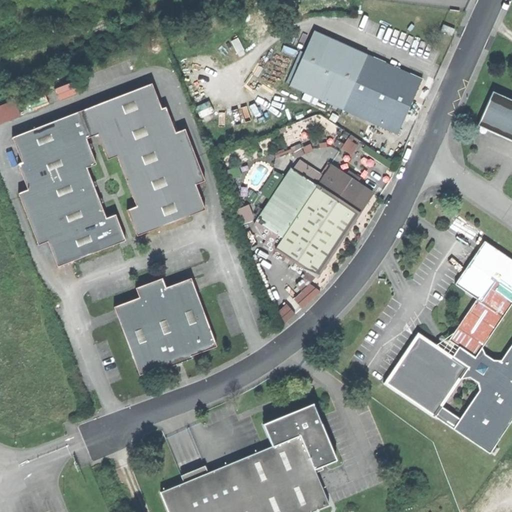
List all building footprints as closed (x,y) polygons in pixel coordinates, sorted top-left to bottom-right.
[(440,30),(452,34),(454,28),(443,24),(440,30)] [(289,85),(341,109),(354,81),(367,53),(314,30),(289,85)] [(354,81),(409,106),(421,78),(367,53),(354,81)] [(396,133),(409,106),(354,81),(341,109),(396,133)] [(127,209),(137,235),(193,214),(205,209),(196,184),(205,180),(185,128),(176,132),(166,106),(162,107),(152,82),(84,109),(94,135),(98,133),(106,153),(115,149),(137,205),(127,209)] [(511,100),(492,92),(478,125),(506,138),(511,140),(511,100)] [(0,107),(0,123),(21,116),(15,102),(0,107)] [(125,239),(115,213),(106,217),(84,161),(94,157),(86,137),(90,136),(80,110),(12,136),(22,161),(18,163),(28,188),(18,192),(38,244),(48,241),(57,266),(125,239)] [(275,249),(317,276),(344,235),(371,193),(329,165),(316,186),(282,238),(275,249)] [(256,221),(282,238),(316,186),(290,169),(256,221)] [(470,308),(497,326),(511,303),(511,258),(485,241),(465,270),(456,284),(477,298),(470,308)] [(114,306),(139,374),(164,365),(192,354),(216,345),(191,277),(166,286),(139,296),(114,306)] [(136,287),(139,296),(166,286),(162,277),(136,287)] [(304,307),(321,291),(312,282),(295,298),(304,307)] [(482,349),(497,326),(470,308),(449,340),(459,346),(453,355),(418,332),(384,383),(434,416),(435,416),(490,452),(511,419),(511,335),(502,343),(493,357),(482,349)] [(193,357),(192,354),(164,365),(165,368),(178,363),(193,357)] [(161,491),(169,511),(311,511),(329,505),(315,468),(337,459),(313,402),(263,423),(272,446),(239,459),(161,491)]
